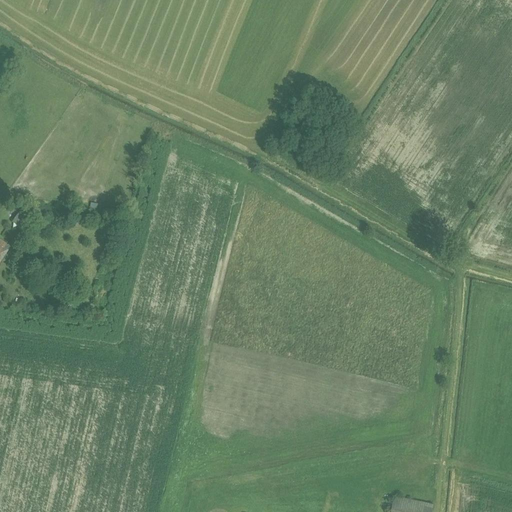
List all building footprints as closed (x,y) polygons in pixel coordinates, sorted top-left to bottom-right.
[(23,230),(29,221),(18,214),(12,222),(23,230)] [(47,230),(50,223),(41,220),(39,228),(47,230)] [(0,262),(10,247),(0,239),(0,262)] [(394,511),(434,511),(436,502),(396,498),(394,511)] [(389,511),(338,503),(336,511),(389,511)]
